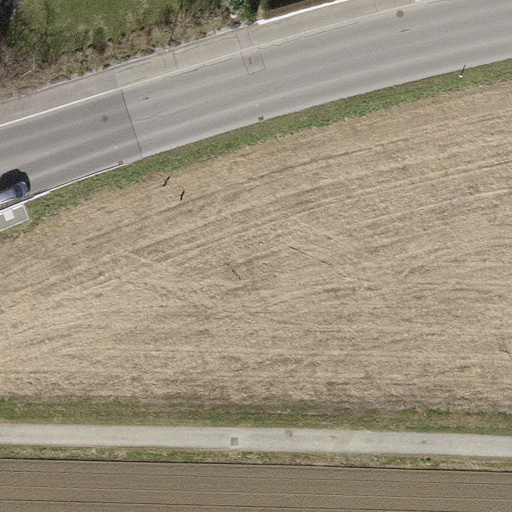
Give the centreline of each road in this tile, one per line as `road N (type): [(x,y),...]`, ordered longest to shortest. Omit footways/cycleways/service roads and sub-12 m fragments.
road 1 (tertiary): [(0,172),(352,55),(511,20)]
road 2 (track): [(0,431),(511,453)]
